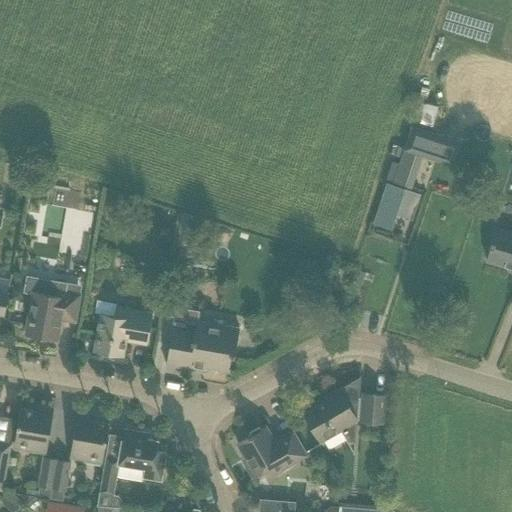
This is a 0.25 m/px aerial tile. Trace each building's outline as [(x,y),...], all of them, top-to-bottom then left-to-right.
[(418,102),(412,122),(420,124),(421,123),(433,126),(438,107),(426,103),(426,104),(418,102)] [(404,147),(393,181),(411,187),(423,153),(404,147)] [(387,184),(378,211),(379,211),(395,216),(396,213),(397,213),(411,218),(419,195),(387,184)] [(511,231),(496,227),(486,259),(511,267),(511,231)] [(357,270),(351,288),(359,291),(363,279),(364,279),(366,273),(357,270)] [(24,292),(32,293),(25,334),(57,340),(61,319),(75,321),(80,293),(66,291),(67,282),(26,275),(24,292)] [(162,306),(165,286),(153,284),(150,304),(162,306)] [(126,340),(147,344),(152,312),(116,306),(114,315),(100,312),(94,350),(123,355),(126,340)] [(234,355),(239,328),(197,320),(195,329),(172,325),(165,363),(190,368),(191,358),(205,361),(205,365),(228,369),(231,354),(234,355)] [(320,441),(340,429),(348,442),(355,442),(357,419),(383,421),(383,415),(385,395),(362,393),(362,397),(358,397),(360,376),(329,394),(331,398),(304,413),(320,441)] [(47,446),(49,434),(52,414),(20,408),(14,441),(47,446)] [(76,418),(72,438),(70,450),(103,456),(108,424),(76,418)] [(243,460),(253,477),(268,468),(271,474),(305,454),(291,431),(273,442),(265,427),(252,434),(251,432),(247,435),(248,437),(237,443),(246,458),(243,460)] [(106,456),(99,492),(114,494),(117,472),(143,476),(160,479),(165,452),(156,450),(158,440),(147,438),(148,433),(124,428),(119,458),(106,456)] [(0,490),(3,491),(11,443),(0,440),(0,490)] [(50,498),(57,458),(44,456),(37,496),(50,498)] [(70,460),(57,458),(50,498),(62,500),(70,460)] [(86,511),(87,503),(49,500),(47,511),(86,511)] [(281,501),(280,511),(294,511),(295,502),(281,501)]
